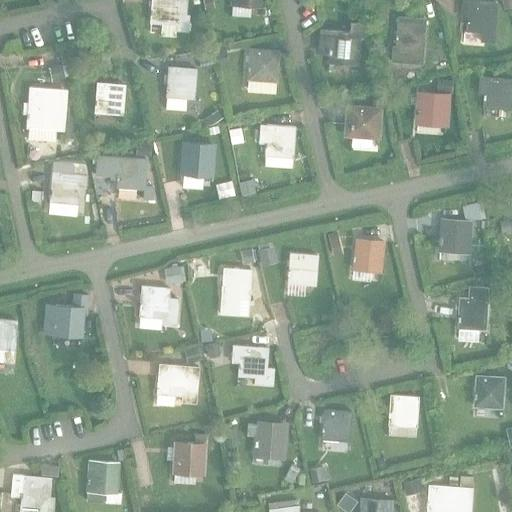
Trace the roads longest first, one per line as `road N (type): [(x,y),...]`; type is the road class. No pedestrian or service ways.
road 1 (residential): [(283,346),(301,402),(434,368),(392,191)]
road 2 (residential): [(14,462),(121,433),(130,416),(94,256)]
road 3 (residential): [(334,202),(94,256)]
road 4 (residential): [(334,202),(288,0)]
road 5 (residential): [(33,267),(0,113)]
road 6 (residential): [(0,29),(106,11),(127,51)]
road 7 (residential): [(511,164),(392,191)]
